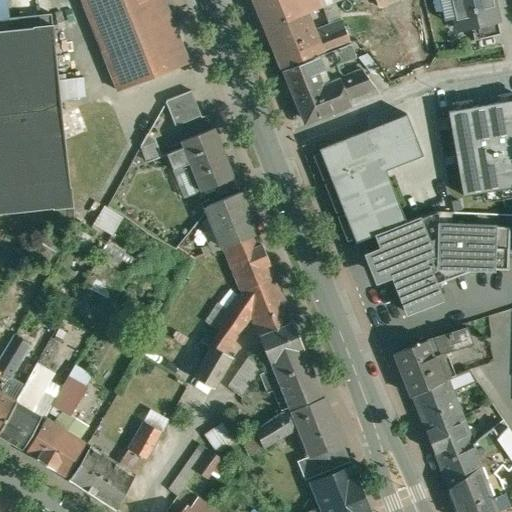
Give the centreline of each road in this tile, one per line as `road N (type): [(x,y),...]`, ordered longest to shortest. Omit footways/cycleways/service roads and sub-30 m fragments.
road 1 (secondary): [(270,147),(408,511)]
road 2 (residential): [(270,147),(442,75),(511,62)]
road 3 (secondary): [(210,0),(270,147)]
